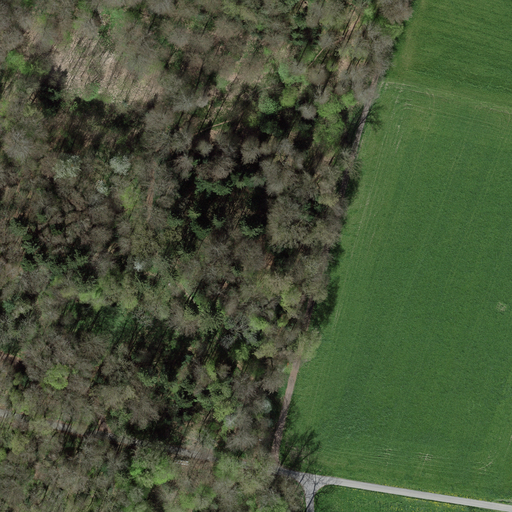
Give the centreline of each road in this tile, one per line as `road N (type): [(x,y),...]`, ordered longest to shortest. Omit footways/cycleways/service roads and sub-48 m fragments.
road 1 (track): [(270,469),(277,401),(392,0)]
road 2 (unclassified): [(0,411),(311,475)]
road 3 (residential): [(311,475),(511,507)]
